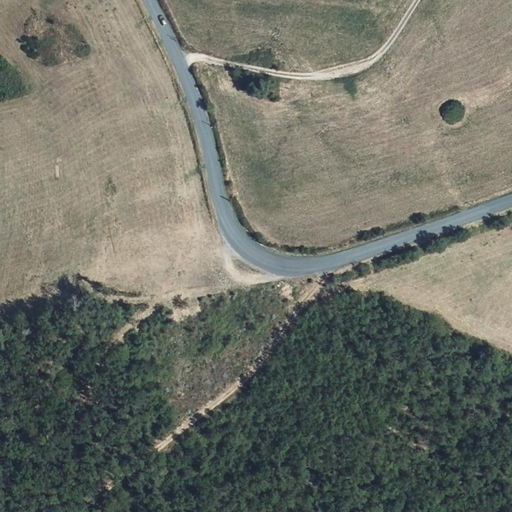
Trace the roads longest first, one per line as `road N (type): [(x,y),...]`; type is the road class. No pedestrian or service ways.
road 1 (tertiary): [(511,200),(312,268),(279,268),(250,256),(224,206),(195,104),(146,0)]
road 2 (track): [(64,511),(169,438),(318,293),(312,268)]
road 3 (track): [(421,0),(365,71),(338,79),(211,62),(177,67)]
